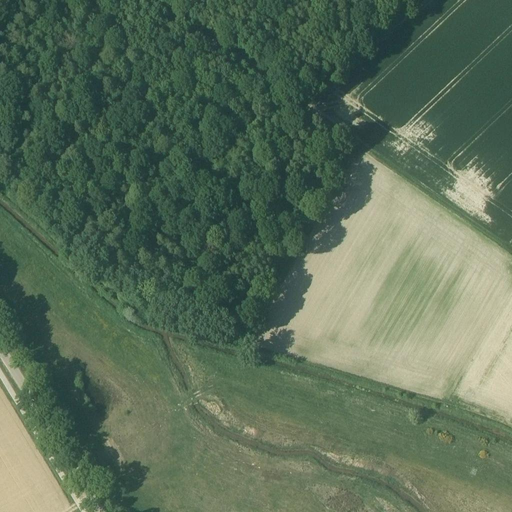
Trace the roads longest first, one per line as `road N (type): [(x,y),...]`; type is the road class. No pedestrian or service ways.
road 1 (unclassified): [(0,346),(99,511)]
road 2 (track): [(149,0),(300,109)]
